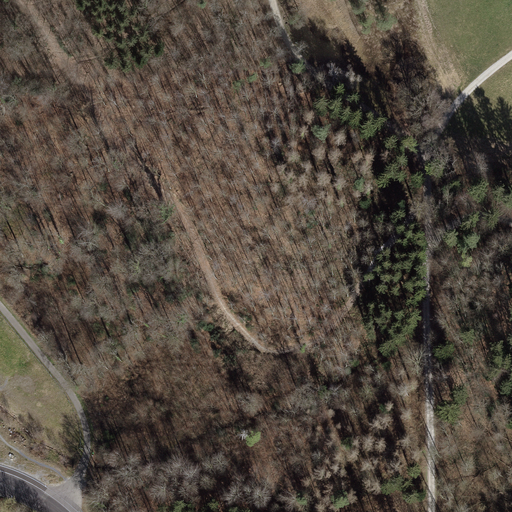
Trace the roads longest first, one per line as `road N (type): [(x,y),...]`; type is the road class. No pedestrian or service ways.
road 1 (track): [(428,204),(410,216),(325,329),(282,352),(260,345),(217,298),(196,238),(169,197),(16,0)]
road 2 (track): [(430,511),(427,246)]
road 3 (track): [(0,309),(74,394),(85,420),(77,485),(57,511)]
road 4 (track): [(426,151),(304,59),(271,0)]
road 5 (track): [(426,151),(451,109),(511,54)]
